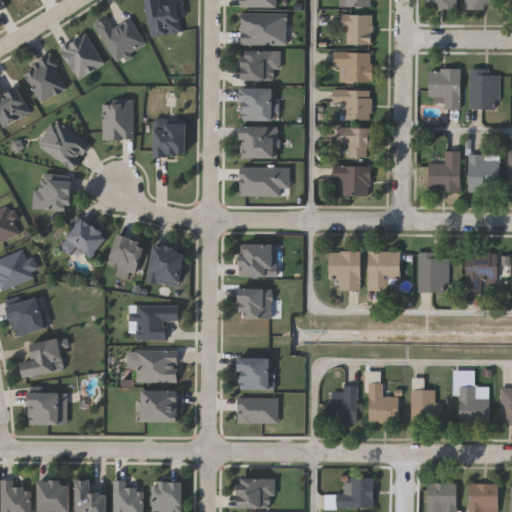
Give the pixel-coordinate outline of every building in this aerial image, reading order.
[(182,3),(184,32),(150,34),(147,0),(162,0),(163,4),(182,3)] [(282,10),(281,0),(244,0),(245,10),(282,10)] [(376,0),(339,0),(339,9),(377,9),(376,0)] [(458,0),(458,8),(428,8),(428,0),(458,0)] [(466,9),(466,0),(496,0),(496,5),(486,5),(486,9),(466,9)] [(288,44),(242,44),(242,13),(288,13),(288,44)] [(373,15),(373,44),(345,44),(345,15),(373,15)] [(146,44),(114,60),(95,22),(108,16),(113,26),(132,17),(146,44)] [(244,80),(244,50),(280,50),(280,80),(244,80)] [(373,81),(337,81),(337,52),(373,52),(373,81)] [(68,88),(40,102),(24,68),(51,54),(68,88)] [(471,109),(471,68),(491,68),(491,74),(500,74),(500,109),(471,109)] [(431,103),(431,69),(463,69),(463,109),(445,109),(445,103),(431,103)] [(0,87),(3,93),(18,86),(31,112),(3,126),(0,120),(0,87)] [(242,120),(242,88),(275,88),(275,120),(242,120)] [(334,103),(334,89),(372,89),(372,119),(342,119),(342,103),(334,103)] [(134,138),(103,138),(103,98),(134,98),(134,138)] [(155,156),(155,118),(188,118),(188,156),(155,156)] [(91,141),(75,168),(37,145),(53,119),(91,141)] [(279,157),(242,157),(242,126),(279,126),(279,157)] [(373,127),(372,157),(349,156),(349,144),(339,144),(339,127),(373,127)] [(446,158),(446,151),(462,151),(462,190),(431,190),(431,158),(446,158)] [(470,191),(470,154),(501,154),(501,191),(470,191)] [(371,165),(371,195),(344,195),(344,180),(335,180),(335,165),(371,165)] [(73,179),(72,208),(36,207),(36,178),(73,179)] [(0,241),(0,207),(9,204),(21,233),(0,241)] [(90,255),(79,243),(69,253),(59,243),(86,216),(108,237),(90,255)] [(146,243),(134,272),(108,262),(120,232),(146,243)] [(155,243),(186,248),(180,285),(149,280),(155,243)] [(239,243),(277,243),(277,275),(239,275),(239,243)] [(330,249),(360,249),(360,288),(330,288),(330,249)] [(399,249),(399,288),(368,288),(368,249),(399,249)] [(440,250),(440,255),(448,255),(448,291),(418,291),(418,250),(440,250)] [(482,290),(465,290),(466,251),(498,251),(497,277),(482,277),(482,290)] [(239,317),(239,287),(272,287),(272,317),(239,317)] [(9,304),(39,297),(46,328),(16,335),(9,304)] [(136,339),(136,304),(179,304),(179,320),(166,320),(166,339),(136,339)] [(31,342),(67,337),(68,346),(62,347),(65,370),(24,376),(22,361),(33,359),(31,342)] [(178,381),(138,381),(138,367),(128,367),(128,348),(178,348),(178,381)] [(239,388),(239,357),(272,357),(272,388),(239,388)] [(453,370),(473,369),(473,385),(489,385),(489,421),(460,421),(459,393),(454,394),(453,370)] [(368,421),(368,382),(382,382),(382,395),(399,395),(399,421),(368,421)] [(340,389),(340,384),(357,384),(357,422),(329,422),(329,389),(340,389)] [(511,423),(500,423),(500,387),(511,387),(511,423)] [(410,420),(410,388),(435,388),(435,401),(439,401),(439,420),(410,420)] [(142,421),(142,390),(179,390),(179,421),(142,421)] [(29,392),(62,392),(62,423),(29,423),(29,392)] [(373,506),(335,506),(335,492),(343,492),(343,476),(373,476),(373,506)] [(240,509),(240,478),(274,478),(274,509),(240,509)] [(0,511),(0,480),(14,480),(14,486),(30,486),(30,511),(0,511)] [(38,511),(38,480),(69,480),(69,511),(38,511)] [(91,480),(91,492),(107,492),(107,511),(77,511),(77,480),(91,480)] [(113,511),(113,480),(126,480),(126,487),(143,487),(142,511),(113,511)] [(456,481),(456,511),(426,511),(426,481),(456,481)] [(182,482),(182,511),(153,511),(153,482),(182,482)] [(468,511),(468,482),(497,482),(497,511),(468,511)]
